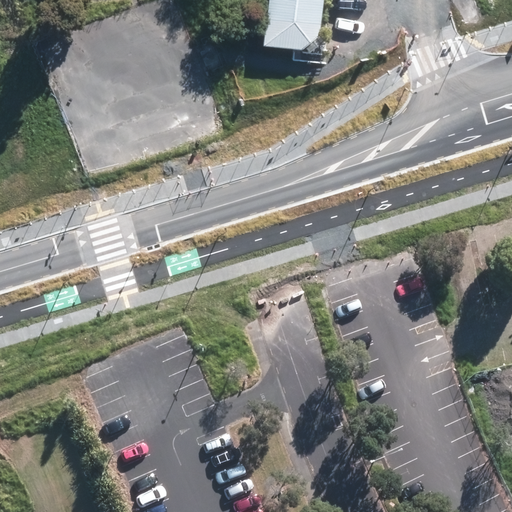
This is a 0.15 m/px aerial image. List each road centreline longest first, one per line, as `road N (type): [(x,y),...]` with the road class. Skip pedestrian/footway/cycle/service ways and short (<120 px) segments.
road 1 (residential): [(305,180),(440,511)]
road 2 (residential): [(0,272),(305,180)]
road 3 (residential): [(305,180),(511,102)]
